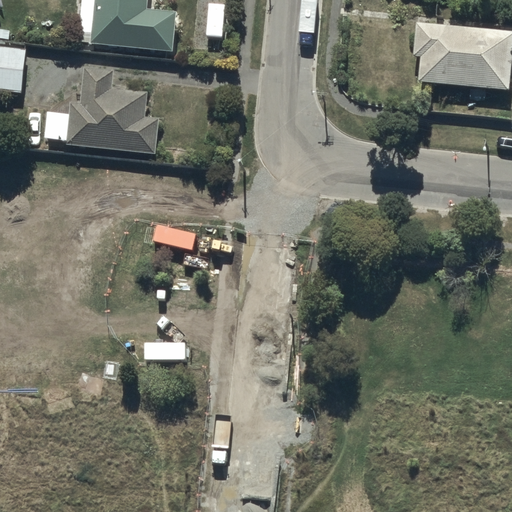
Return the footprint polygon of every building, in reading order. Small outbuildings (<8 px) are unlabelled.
[(151,0),(98,0),(96,44),(177,50),(179,11),(151,9),(151,0)] [(511,31),(420,24),(417,57),(425,57),(423,84),(511,90),(511,31)] [(31,48),(0,44),(0,91),(27,94),(31,48)] [(50,112),(48,139),(71,141),(71,147),(160,153),(163,118),(149,117),(150,92),(115,90),(117,69),(88,67),(86,103),(74,102),(73,114),(50,112)] [(511,232),(503,232),(502,249),(511,249),(511,232)]
